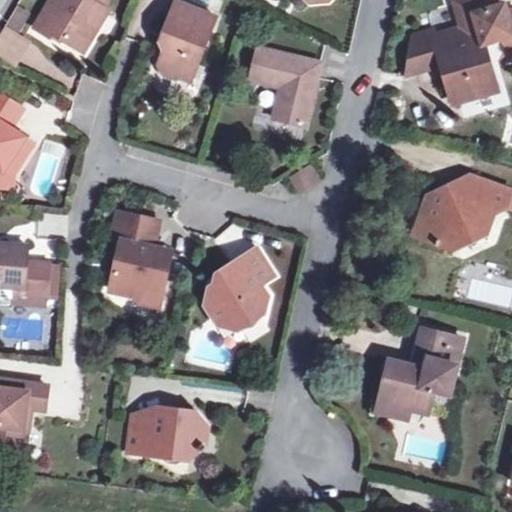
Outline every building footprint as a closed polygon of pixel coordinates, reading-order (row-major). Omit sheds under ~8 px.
[(69,0),(50,31),(65,40),(67,37),(99,56),(110,37),(107,18),(113,8),(117,10),(123,0),(69,0)] [(496,33),(500,49),(511,46),(511,14),(506,16),(501,2),(472,11),(479,38),(496,33)] [(233,21),(192,5),(180,35),(186,38),(175,66),(180,78),(192,82),(195,81),(207,85),(233,21)] [(117,10),(113,8),(107,18),(110,37),(124,14),(117,10)] [(0,55),(11,66),(28,48),(11,31),(0,41),(0,55)] [(471,86),(474,101),(491,97),(493,104),(511,99),(511,94),(500,49),(496,33),(479,38),(454,44),(451,35),(431,40),(423,80),(462,72),(465,87),(471,86)] [(320,131),(335,68),(272,52),(265,85),(296,92),(288,123),(320,131)] [(0,184),(4,184),(5,167),(15,152),(23,158),(35,140),(11,124),(24,103),(0,86),(0,184)] [(491,97),(474,101),(476,108),(493,104),(491,97)] [(23,158),(15,152),(5,167),(4,184),(14,185),(15,170),(23,158)] [(324,181),(316,166),(294,179),(303,194),(324,181)] [(442,221),(435,240),(469,252),(474,240),(488,232),(499,237),(508,213),(511,215),(511,214),(511,185),(484,175),(468,184),(465,193),(452,190),(439,200),(434,220),(442,221)] [(175,224),(135,215),(129,243),(137,244),(126,293),(157,299),(158,300),(159,295),(166,290),(178,293),(187,254),(169,250),(175,224)] [(429,237),(435,240),(442,221),(434,220),(429,237)] [(31,246),(0,243),(0,285),(14,287),(26,288),(29,263),(31,246)] [(291,279),(273,251),(241,271),(245,277),(225,291),(221,308),(233,328),(245,320),(254,333),(280,316),(284,300),(277,288),(291,279)] [(26,288),(14,287),(13,293),(26,294),(49,297),(52,265),(29,263),(26,288)] [(52,265),(49,297),(61,298),(63,266),(52,265)] [(14,287),(0,285),(0,299),(13,301),(13,293),(14,287)] [(156,304),(175,309),(178,293),(166,290),(159,295),(158,300),(157,299),(156,304)] [(404,363),(398,388),(412,391),(407,407),(423,411),(444,417),(451,395),(463,398),(470,371),(457,366),(464,338),(438,331),(432,358),(441,360),(437,373),(404,363)] [(478,341),(464,338),(457,366),(470,371),(478,341)] [(52,404),(56,380),(0,372),(0,441),(32,446),(36,422),(31,421),(33,401),(52,404)] [(391,416),(404,420),(407,407),(412,391),(398,388),(391,416)] [(149,415),(143,452),(203,460),(221,447),(224,429),(205,405),(190,415),(173,413),(172,418),(149,415)] [(418,423),(423,411),(407,407),(404,420),(418,423)]
